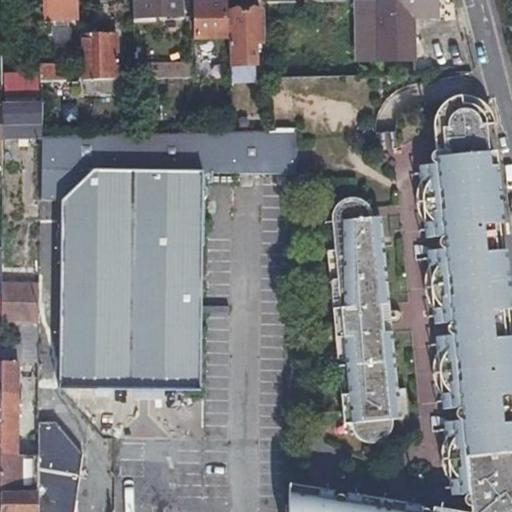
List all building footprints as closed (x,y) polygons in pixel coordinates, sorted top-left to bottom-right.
[(44,0),(45,22),(78,21),(77,0),(44,0)] [(181,16),(180,0),(133,0),(134,17),(181,16)] [(436,0),(372,0),(374,12),(378,12),(380,61),(414,60),(413,16),(436,15),(436,0)] [(198,38),(212,38),(226,38),(225,3),(198,3),(198,38)] [(257,66),(257,57),(256,48),(262,48),(261,10),(230,10),(231,66),(257,66)] [(86,83),(86,89),(86,95),(113,95),(113,83),(117,83),(116,36),(82,36),(82,83),(86,83)] [(134,65),(135,79),(135,80),(194,79),(194,64),(134,65)] [(41,84),(47,83),(67,82),(66,66),(40,67),(41,84)] [(441,149),(439,131),(439,128),(439,125),(439,122),(440,119),(443,114),(447,109),(453,106),(456,105),(458,104),(457,96),(451,98),(448,99),(444,101),(442,103),(437,108),(435,111),(432,118),(431,125),(431,128),(433,150),(441,149)] [(1,102),(1,126),(41,126),(41,102),(1,102)] [(502,317),(501,314),(500,311),(503,311),(497,252),(495,252),(494,248),(495,244),(496,239),(495,233),(492,227),(492,224),(494,224),(488,166),(480,167),(480,164),(482,159),(482,153),(480,147),(479,145),(478,140),(486,139),(484,121),(482,116),(480,113),(476,109),(470,106),(464,104),(458,104),(456,105),(453,106),(447,109),(443,114),(440,119),(439,122),(439,125),(439,128),(439,131),(441,149),(433,150),(436,172),(418,173),(419,183),(417,191),(416,195),(416,203),(417,212),(421,220),(423,224),(424,231),(442,230),(445,257),(427,258),(427,268),(424,278),(424,282),(424,291),(426,299),(429,306),(432,310),(432,318),(451,316),(454,342),(435,344),(436,353),(435,358),(433,366),(433,375),(448,373),(450,394),(510,388),(505,338),(503,338),(503,334),(504,331),(504,328),(504,323),(502,317)] [(200,391),(204,173),(270,172),(270,184),(287,184),(287,222),(296,222),(298,133),(41,138),(40,200),(61,200),(60,387),(94,388),(110,388),(113,388),(113,381),(123,381),(123,368),(163,368),(163,361),(171,361),(171,382),(184,383),(184,390),(200,391)] [(495,165),(488,166),(494,224),(501,223),(495,165)] [(330,215),(330,220),(333,251),(339,309),(331,310),(334,341),(341,340),(347,395),(340,395),(343,425),(350,425),(351,430),(352,433),(356,438),(358,440),(363,442),(366,443),(372,444),(375,444),(380,442),(383,441),(387,437),(390,432),(392,429),(393,423),(392,421),(389,392),(397,391),(391,331),(383,332),(380,306),(388,305),(382,246),(374,247),(371,218),(370,212),(367,207),(365,205),(362,203),(357,200),(355,199),(349,199),(343,200),(341,201),(336,205),(334,207),(331,212),(330,215)] [(379,217),(371,218),(374,247),(382,246),(379,217)] [(331,310),(339,309),(333,251),(326,252),(331,310)] [(504,251),(497,252),(503,311),(511,310),(504,251)] [(12,322),(38,323),(39,285),(0,285),(0,296),(0,322),(12,322)] [(391,331),(388,305),(380,306),(383,332),(391,331)] [(12,322),(11,361),(15,361),(38,362),(38,323),(12,322)] [(340,395),(347,395),(341,340),(334,341),(340,395)] [(11,361),(0,361),(0,393),(15,393),(15,361),(11,361)] [(113,381),(113,388),(184,390),(184,383),(171,382),(171,361),(163,361),(163,368),(123,368),(123,381),(113,381)] [(448,373),(433,375),(434,379),(436,387),(438,391),(441,395),(441,403),(458,402),(459,408),(490,405),(494,405),(497,406),(504,409),(507,412),(509,414),(511,417),(511,405),(511,396),(510,388),(450,394),(448,373)] [(110,388),(94,388),(94,397),(110,398),(110,388)] [(400,420),(397,391),(389,392),(392,421),(400,420)] [(0,393),(0,454),(15,456),(15,393),(0,393)] [(469,505),(475,511),(511,511),(511,417),(509,414),(507,412),(504,409),(497,406),(494,405),(490,405),(459,408),(462,429),(444,430),(445,439),(444,442),(442,450),(441,458),(442,466),(444,470),(445,474),(449,481),(450,490),(467,488),(469,505)] [(37,421),(36,457),(35,511),(72,511),(82,454),(54,422),(37,421)] [(0,511),(35,511),(36,457),(15,456),(0,454),(0,511)] [(453,511),(454,511),(439,509),(438,511),(411,511),(412,505),(353,495),(352,505),(344,503),(325,500),(326,491),(290,485),(289,511),(453,511)] [(352,505),(353,495),(345,494),(344,503),(352,505)]
